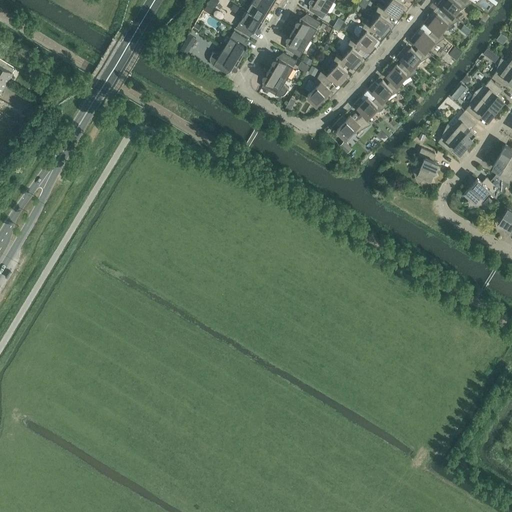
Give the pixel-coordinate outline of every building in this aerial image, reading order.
[(247,0),(243,7),(263,19),(269,11),(252,1),(250,0),(247,0)] [(253,0),(252,1),(269,11),(274,2),(270,0),(253,0)] [(310,0),(313,2),(309,9),(323,17),(326,11),(327,11),(333,0),(332,0),(310,0)] [(386,0),(384,7),(390,12),(390,13),(398,20),(405,12),(400,9),(404,4),(403,3),(405,0),(386,0)] [(440,0),(437,4),(446,11),(453,16),(471,2),(468,0),(440,0)] [(385,37),(391,29),(387,26),(391,21),(386,17),(390,13),(390,12),(384,7),(379,3),(370,24),(376,29),(385,37)] [(260,25),(263,19),(243,7),(241,8),(237,15),(237,16),(241,19),(240,21),(236,27),(250,35),(255,28),(257,29),(258,30),(259,30),(260,30),(261,29),(261,28),(261,27),(261,26),(260,25)] [(439,33),(440,33),(458,20),(453,16),(446,11),(442,16),(437,12),(434,17),(430,14),(424,22),(433,29),(439,33)] [(306,13),(302,20),(299,19),(299,18),(298,18),(297,18),(296,19),(296,20),(295,21),(296,21),(296,22),(296,23),(297,23),(293,29),(310,39),(317,28),(316,28),(320,22),(306,13)] [(370,54),(377,46),(373,43),(377,38),(372,34),(376,29),(370,24),(365,20),(363,26),(361,26),(359,25),(356,26),(355,28),(354,31),(355,33),(357,35),(358,35),(356,40),(356,41),(362,46),(370,54)] [(464,24),(461,29),(467,34),(470,29),(464,24)] [(287,39),(290,40),(286,48),(299,56),(303,50),(310,39),(293,29),(290,35),(289,34),(288,34),(287,34),(287,35),(286,35),(286,36),(286,37),(286,38),(287,38),(287,39)] [(416,31),(410,39),(419,46),(420,46),(426,51),(426,50),(445,37),(440,33),(439,33),(433,29),(429,34),(424,30),(420,34),(416,31)] [(247,48),(246,48),(244,46),(248,39),(234,31),(230,37),(224,48),(240,58),(244,52),(245,52),(246,52),(247,52),(247,51),(248,50),(248,49),(247,49),(247,48)] [(508,37),(501,32),(496,39),(503,44),(508,37)] [(356,70),(362,63),(358,59),(362,55),(358,51),(362,46),(356,41),(356,40),(352,36),(342,57),(348,62),(347,62),(356,70)] [(184,43),(180,50),(187,54),(191,47),(184,43)] [(403,48),(397,55),(405,63),(406,63),(412,68),(412,67),(431,54),(426,50),(426,51),(420,46),(419,46),(415,51),(411,47),(407,51),(403,48)] [(455,46),(449,54),(457,59),(463,52),(455,46)] [(488,47),(483,53),(489,58),(493,52),(488,47)] [(213,64),(213,65),(227,73),(231,66),(234,68),(235,68),(236,68),(237,67),(238,67),(238,66),(238,65),(238,64),(237,64),(237,63),(240,58),(224,48),(220,53),(213,51),(212,53),(211,54),(211,55),(210,56),(210,57),(210,58),(210,59),(210,60),(210,61),(211,62),(211,63),(213,64)] [(273,61),(273,62),(270,67),(287,77),(293,66),(297,60),(283,52),(279,59),(276,57),(275,57),(274,57),(273,57),(273,58),(272,58),(272,59),(272,60),(272,61),(273,61)] [(341,86),(348,79),(344,75),(348,71),(343,67),(347,62),(348,62),(342,57),(337,52),(327,73),(341,86)] [(306,56),(303,60),(310,65),(313,60),(306,56)] [(16,67),(0,57),(0,78),(7,82),(16,67)] [(497,70),(493,76),(505,85),(505,84),(504,83),(508,79),(511,81),(511,65),(507,62),(501,57),(501,58),(502,59),(497,70)] [(389,64),(383,72),(391,79),(397,84),(398,84),(417,71),(412,67),(412,68),(406,63),(405,63),(401,67),(397,63),(393,68),(389,64)] [(318,69),(312,66),(308,73),(315,76),(318,69)] [(264,77),(267,79),(262,86),(277,95),(278,95),(279,95),(280,95),(281,95),(282,95),(283,95),(285,94),(286,93),(286,91),(287,91),(288,88),(283,83),(287,77),(270,67),(267,73),(266,73),(265,73),(264,73),(263,73),(263,74),(263,75),(263,76),(263,77),(264,77)] [(318,110),(330,98),(326,94),(330,90),(326,85),(331,81),(320,71),(310,91),(307,94),(316,102),(314,105),(318,110)] [(466,74),(462,80),(467,84),(471,79),(466,74)] [(375,81),(368,88),(377,96),(377,95),(383,101),(383,100),(402,88),(398,84),(397,84),(391,79),(387,84),(383,80),(379,84),(375,81)] [(476,92),(475,91),(496,109),(504,99),(497,93),(501,88),(501,89),(502,88),(490,79),(486,85),(476,92)] [(462,81),(458,85),(464,89),(467,85),(462,81)] [(455,91),(451,96),(456,100),(460,95),(455,91)] [(471,103),(466,109),(478,118),(477,117),(481,112),(488,118),(496,109),(475,91),(475,92),(471,103)] [(360,97),(353,104),(368,117),(388,105),(383,100),(383,101),(377,95),(377,96),(372,100),(368,96),(364,100),(360,97)] [(358,115),(356,112),(352,116),(350,114),(346,119),(342,115),(336,122),(339,126),(337,128),(346,138),(349,135),(350,135),(371,123),(361,113),(358,115)] [(469,126),(473,122),(474,122),(463,112),(458,118),(460,119),(453,128),(468,142),(476,132),(469,126)] [(453,128),(448,123),(447,124),(448,125),(443,136),(438,141),(449,151),(450,150),(449,150),(453,145),(460,151),(468,142),(453,128)] [(418,139),(423,142),(426,135),(420,133),(418,139)] [(344,140),(340,145),(347,152),(352,147),(344,140)] [(511,148),(506,144),(499,155),(511,162),(511,148)] [(439,162),(432,160),(435,153),(422,147),(419,155),(425,157),(420,168),(414,171),(418,180),(424,178),(430,181),(429,182),(430,182),(439,162)] [(511,178),(511,162),(499,155),(493,166),(501,171),(498,176),(497,175),(496,176),(509,184),(511,178)] [(470,204),(480,203),(489,193),(497,200),(507,185),(495,178),(492,181),(487,177),(482,183),(477,178),(463,195),(464,195),(464,194),(469,198),(470,204)] [(509,232),(510,233),(511,228),(511,208),(508,207),(501,218),(496,219),(498,229),(504,228),(510,231),(509,232)]
